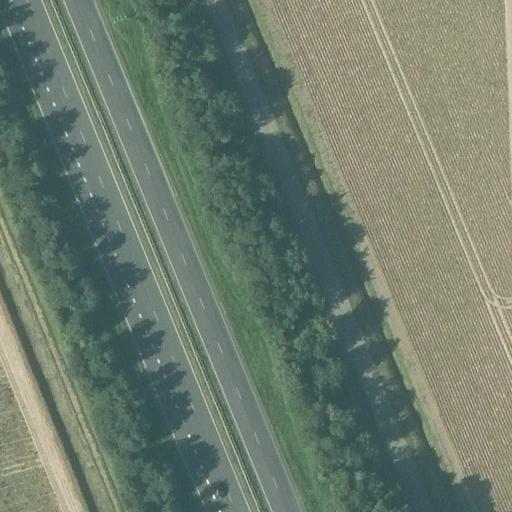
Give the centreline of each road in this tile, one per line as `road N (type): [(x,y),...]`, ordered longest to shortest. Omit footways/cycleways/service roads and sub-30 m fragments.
road 1 (trunk): [(25,0),(235,511)]
road 2 (unclassified): [(423,511),(214,0)]
road 3 (trunk): [(285,511),(76,0)]
